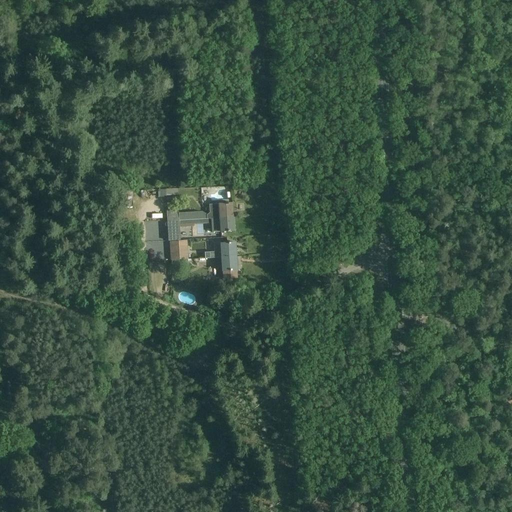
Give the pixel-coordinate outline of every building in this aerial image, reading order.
[(168,205),(178,201),(175,193),(165,196),(168,205)] [(201,212),(178,214),(179,221),(208,219),(211,219),(233,218),(232,203),(209,205),(209,213),(207,215),(201,212)] [(178,209),(166,210),(167,222),(179,221),(178,214),(178,209)] [(234,232),(233,218),(211,219),(212,226),(211,226),(212,234),(234,232)] [(208,224),(208,219),(179,221),(167,222),(168,233),(180,233),(180,228),(193,227),(193,225),(208,224)] [(171,261),(188,260),(187,241),(169,242),(170,261),(171,261)] [(214,252),(210,252),(210,253),(210,259),(217,258),(236,257),(235,242),(221,243),(221,242),(214,243),(214,252)] [(237,271),(236,257),(217,258),(217,265),(222,265),(223,280),(238,279),(237,271)] [(188,265),(188,260),(171,261),(172,275),(182,275),(181,265),(188,265)]
